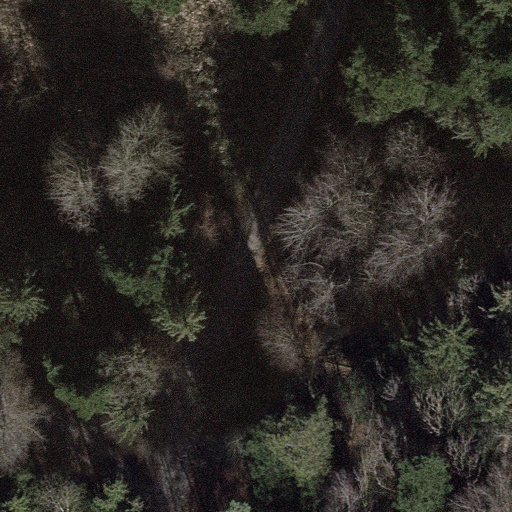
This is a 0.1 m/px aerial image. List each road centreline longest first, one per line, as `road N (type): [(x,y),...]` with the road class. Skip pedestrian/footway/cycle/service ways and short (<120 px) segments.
road 1 (track): [(174,511),(176,458),(330,0)]
road 2 (track): [(176,458),(0,421)]
